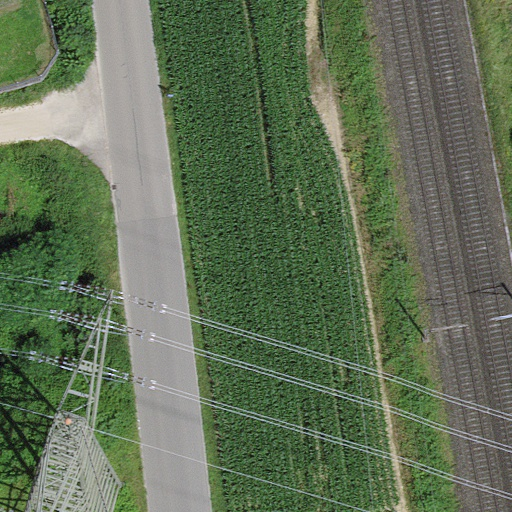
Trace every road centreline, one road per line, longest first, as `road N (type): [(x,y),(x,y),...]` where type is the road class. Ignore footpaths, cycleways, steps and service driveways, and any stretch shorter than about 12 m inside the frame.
road 1 (residential): [(181,511),(122,0)]
road 2 (track): [(130,68),(0,103)]
